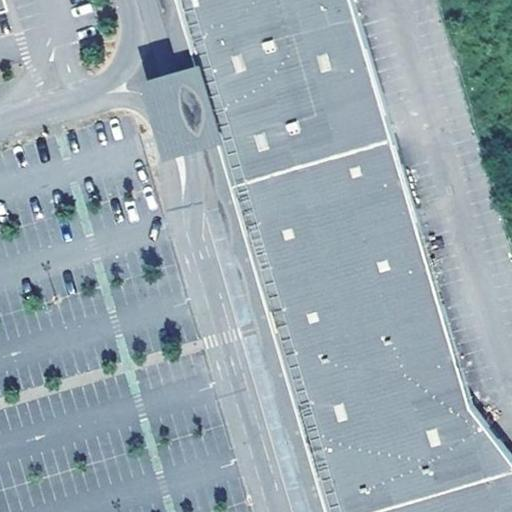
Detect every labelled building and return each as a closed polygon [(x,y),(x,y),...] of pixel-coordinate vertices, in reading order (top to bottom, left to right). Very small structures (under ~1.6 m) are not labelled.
[(202,70),(181,0),(165,0),(187,75),(202,70)] [(328,511),(511,511),(511,457),(472,405),(431,262),(404,172),(355,0),(181,0),(202,70),(207,88),(209,94),(219,130),(240,202),(247,226),(255,255),(317,470),(328,511)] [(156,84),(173,143),(205,134),(219,130),(209,94),(207,88),(202,70),(187,75),(156,84)] [(205,134),(312,511),(328,511),(317,470),(255,255),(247,226),(240,202),(219,130),(205,134)] [(70,185),(0,204),(0,260),(84,236),(70,185)] [(95,262),(0,289),(0,344),(110,313),(95,262)] [(115,340),(0,372),(0,428),(130,391),(115,340)] [(139,422),(0,461),(0,511),(14,511),(153,473),(139,422)] [(167,511),(164,499),(116,511),(167,511)]
